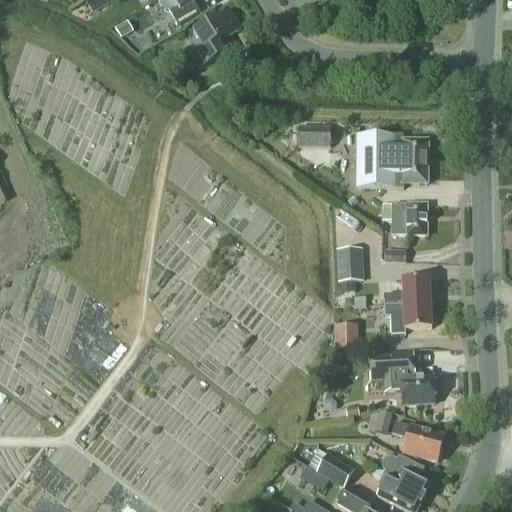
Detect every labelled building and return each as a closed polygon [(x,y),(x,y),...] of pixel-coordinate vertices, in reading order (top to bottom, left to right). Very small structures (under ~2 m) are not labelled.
[(96,0),(103,10),(108,6),(104,0),(96,0)] [(171,0),(175,5),(167,10),(178,29),(200,15),(193,4),(200,0),(171,0)] [(218,45),(240,32),(229,13),(193,35),(199,46),(187,53),(199,72),(225,57),(218,45)] [(131,31),(127,24),(115,31),(119,38),(131,31)] [(5,109),(0,110),(0,119),(8,116),(5,109)] [(8,116),(0,119),(0,123),(2,128),(11,123),(8,116)] [(11,123),(2,128),(6,135),(15,131),(11,123)] [(330,150),(330,130),(298,130),(298,150),(330,150)] [(18,137),(9,142),(12,149),(22,145),(18,137)] [(427,187),(427,144),(401,143),(401,144),(395,144),(395,138),(356,138),(356,191),(403,192),(403,187),(419,187),(427,187)] [(22,145),(12,149),(16,157),(25,152),(22,145)] [(25,152),(16,157),(19,164),(29,159),(25,152)] [(0,255),(60,227),(38,181),(0,199),(0,255)] [(426,239),(426,207),(382,207),(382,223),(390,223),(390,238),(405,238),(405,239),(426,239)] [(364,284),(363,251),(336,252),(337,285),(364,284)] [(404,266),(404,254),(384,253),(384,265),(404,266)] [(384,308),(430,306),(429,281),(401,282),(402,296),(383,297),(384,308)] [(365,300),(353,301),(354,310),(365,310),(365,300)] [(390,319),(390,338),(405,337),(405,332),(431,331),(430,306),(384,308),(384,320),(390,319)] [(358,351),(358,327),(334,328),(334,352),(358,351)] [(338,366),(346,365),(345,357),(337,357),(338,366)] [(434,391),(433,380),(415,381),(414,358),(368,360),(370,384),(384,384),(384,396),(401,395),(401,408),(405,408),(407,410),(415,409),(416,407),(435,406),(435,402),(436,401),(436,392),(434,391)] [(346,412),(347,419),(359,417),(358,410),(346,412)] [(391,417),(379,414),(374,433),(386,436),(391,417)] [(441,461),(443,453),(440,450),(443,439),(409,430),(394,426),(391,438),(406,442),(402,456),(437,465),(437,462),(441,461)] [(319,453),(309,470),(316,474),(326,458),(319,453)] [(354,474),(327,457),(326,458),(316,474),(315,476),(343,492),(354,474)] [(386,505),(386,504),(401,511),(417,511),(430,487),(418,481),(422,472),(424,472),(424,471),(399,458),(397,463),(396,462),(395,461),(393,460),(392,460),(391,460),(390,460),(389,460),(387,460),(386,461),(384,462),(383,463),(382,465),(382,467),(382,468),(382,469),(382,470),(382,471),(383,472),(384,474),(377,488),(382,491),(377,500),(386,505)] [(314,489),(323,494),(329,484),(320,478),(314,489)] [(372,511),(369,510),(370,507),(344,492),(333,509),(337,511),(372,511)]
